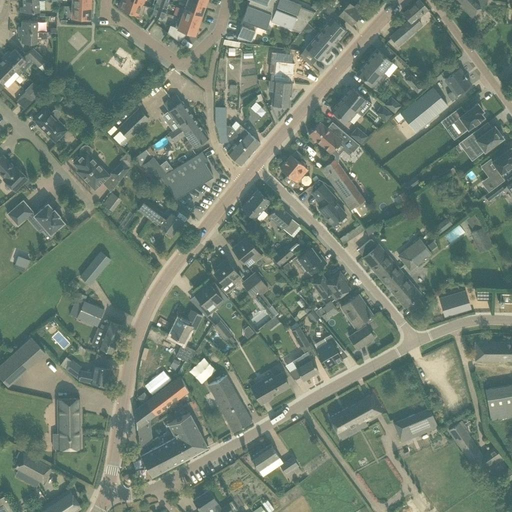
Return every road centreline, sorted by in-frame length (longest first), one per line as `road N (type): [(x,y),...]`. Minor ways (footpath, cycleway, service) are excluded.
road 1 (secondary): [(106,493),(140,322),(161,282),(242,182)]
road 2 (tertiary): [(157,486),(413,338)]
road 3 (residential): [(413,338),(256,165)]
road 4 (secondary): [(256,165),(399,0)]
road 5 (residential): [(108,0),(108,11),(184,64),(220,30),(229,0)]
road 6 (residential): [(95,212),(0,111)]
road 7 (residential): [(511,108),(433,0)]
